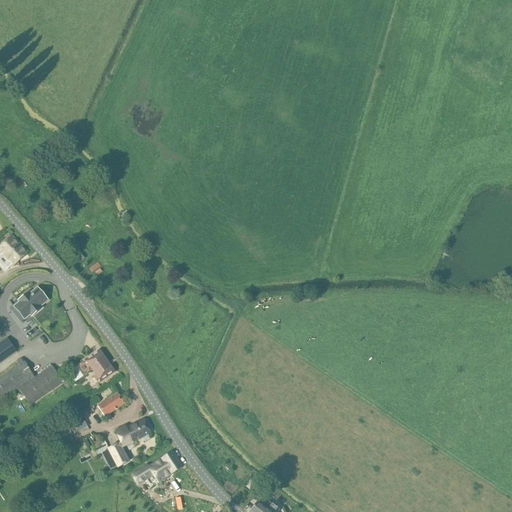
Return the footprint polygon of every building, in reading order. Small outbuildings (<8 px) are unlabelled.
[(0,254),(0,255),(0,254),(0,266),(5,272),(11,266),(13,267),(21,259),(23,257),(27,253),(28,252),(12,235),(11,236),(8,240),(5,242),(0,247),(0,254)] [(20,303),(15,307),(24,319),(30,314),(31,316),(41,308),(39,306),(46,300),(37,288),(29,294),(29,293),(19,301),(20,303)] [(7,338),(0,343),(0,362),(16,351),(7,338)] [(0,402),(20,389),(30,405),(64,383),(64,382),(70,378),(73,383),(92,370),(93,371),(107,361),(99,351),(98,352),(91,356),(85,361),(61,378),(52,365),(36,376),(22,357),(0,372),(0,402)] [(93,371),(95,375),(93,377),(98,384),(114,372),(107,361),(93,371)] [(98,406),(105,417),(125,404),(118,393),(98,406)] [(79,430),(88,426),(80,412),(72,416),(79,430)] [(123,447),(133,442),(151,433),(144,420),(126,429),(125,427),(115,432),(123,447)] [(63,422),(56,426),(59,430),(66,426),(63,422)] [(110,449),(101,453),(106,462),(111,471),(120,466),(119,465),(127,461),(118,444),(110,448),(110,449)] [(148,465),(132,476),(139,485),(153,476),(158,483),(182,468),(172,452),(149,467),(148,465)] [(271,511),(258,502),(249,511),(271,511)]
